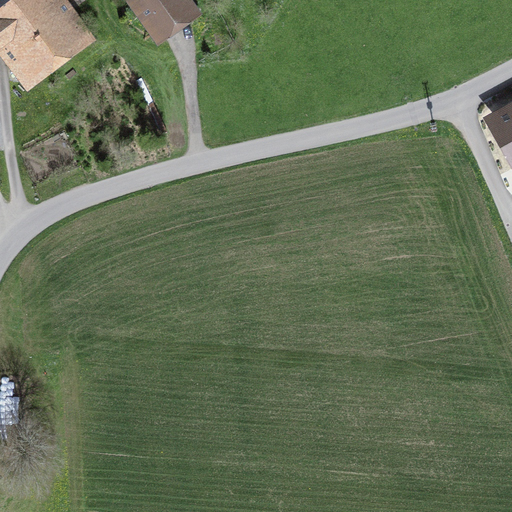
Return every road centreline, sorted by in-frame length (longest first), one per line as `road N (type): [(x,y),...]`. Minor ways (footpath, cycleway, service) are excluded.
road 1 (unclassified): [(0,258),(35,219),(66,203),(457,101)]
road 2 (unclassified): [(457,101),(511,217)]
